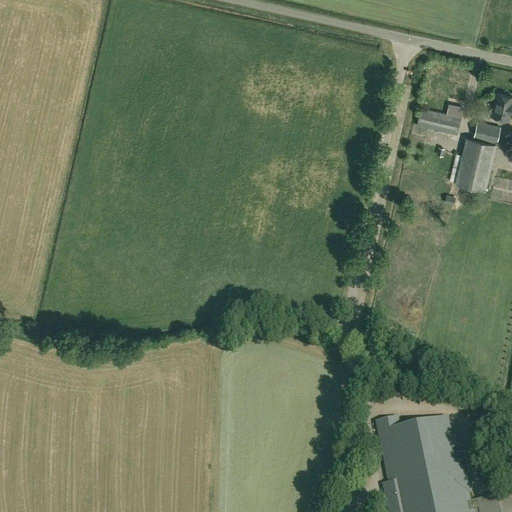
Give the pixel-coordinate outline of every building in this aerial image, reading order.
[(511,96),(496,93),(493,106),(491,107),(490,108),(489,109),(489,111),(490,112),(491,113),(491,115),(508,119),(509,115),(511,116),(511,96)] [(456,133),(459,117),(420,108),(417,124),(456,133)] [(499,126),(477,121),(473,137),(495,142),(499,126)] [(485,190),(495,144),(466,137),(455,183),(485,190)] [(397,417),(376,422),(383,454),(385,454),(386,458),(384,459),(385,464),(401,460),(406,459),(399,428),(397,417)] [(412,511),(462,511),(469,511),(467,503),(470,502),(468,493),(472,493),(468,475),(458,477),(447,418),(399,428),(406,459),(401,460),(412,511)] [(412,511),(401,460),(385,464),(389,484),(383,485),(388,511),(412,511)] [(511,511),(511,493),(470,502),(467,503),(469,511),(475,511),(511,511)]
